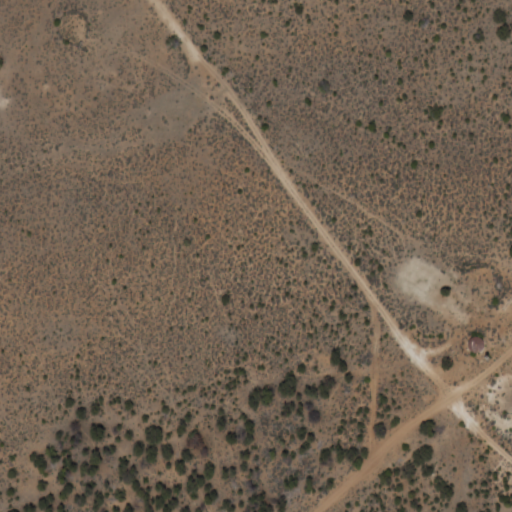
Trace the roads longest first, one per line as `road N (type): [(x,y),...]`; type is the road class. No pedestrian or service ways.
road 1 (track): [(511,465),(448,396),(359,280),(328,220),(282,179),(149,0)]
road 2 (track): [(314,511),(511,346)]
